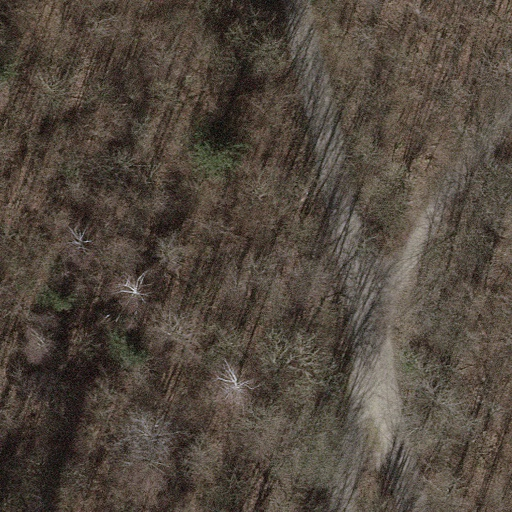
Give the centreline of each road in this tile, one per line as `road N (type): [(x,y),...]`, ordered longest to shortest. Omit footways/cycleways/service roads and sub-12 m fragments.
road 1 (track): [(375,329),(306,0)]
road 2 (track): [(426,511),(375,329)]
road 3 (track): [(350,511),(375,329)]
